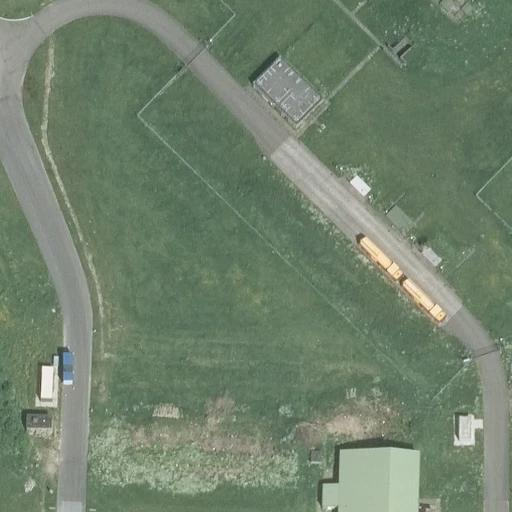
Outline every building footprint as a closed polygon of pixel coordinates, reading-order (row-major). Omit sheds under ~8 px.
[(322,103),(279,61),(278,60),(251,88),(295,130),(322,103)] [(351,184),(364,197),(369,192),(355,179),(351,184)] [(422,254),(436,268),(440,263),(427,249),(422,254)] [(52,371),(41,371),(39,403),(51,403),(52,371)] [(48,420),(28,419),(25,419),(25,432),(34,432),(35,435),(40,435),(40,432),(49,433),(50,420),(48,420)] [(470,442),(470,420),(458,420),(458,442),(470,442)] [(309,465),(320,465),(320,454),(310,454),(309,465)] [(415,511),(416,498),(417,457),(339,455),(338,489),(322,488),(321,510),(337,511),(415,511)]
